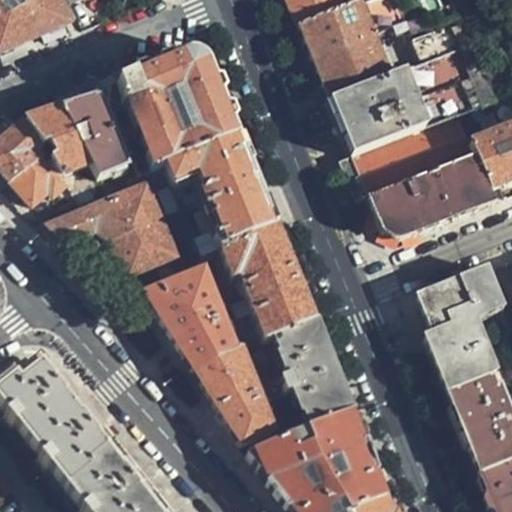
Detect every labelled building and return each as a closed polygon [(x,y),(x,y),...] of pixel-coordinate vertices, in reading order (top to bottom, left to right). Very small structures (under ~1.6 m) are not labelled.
[(0,0),(0,54),(30,41),(6,0),(0,0)] [(6,0),(30,41),(62,24),(50,0),(6,0)] [(331,0),(283,0),(295,29),(336,12),(331,0)] [(325,103),(388,78),(358,4),(336,12),(295,29),(321,93),(325,103)] [(108,89),(107,94),(106,103),(138,182),(149,178),(232,144),(203,70),(182,59),(108,89)] [(416,133),(393,76),(388,78),(325,103),(342,146),(348,161),(416,133)] [(96,103),(58,114),(85,170),(93,185),(123,173),(96,103)] [(15,114),(22,125),(49,117),(44,104),(15,114)] [(0,126),(0,143),(22,125),(15,114),(6,122),(0,126)] [(22,125),(43,157),(58,180),(85,170),(58,114),(49,117),(22,125)] [(442,123),(416,133),(348,161),(378,236),(402,243),(440,226),(476,211),(472,199),(453,151),(442,123)] [(0,177),(6,185),(43,157),(22,125),(0,143),(0,177)] [(453,151),(472,199),(511,182),(511,128),(482,139),(453,151)] [(201,264),(207,262),(218,258),(217,255),(269,235),(232,144),(149,178),(157,199),(171,193),(201,264)] [(43,157),(6,185),(28,209),(44,197),(49,201),(65,189),(58,180),(43,157)] [(96,235),(105,249),(155,228),(141,191),(48,230),(64,249),(96,235)] [(155,228),(105,249),(126,278),(169,261),(155,228)] [(235,283),(261,348),(307,330),(269,235),(217,255),(218,258),(230,286),(235,283)] [(444,399),(489,380),(471,336),(466,322),(498,308),(485,273),(423,298),(418,310),(429,337),(420,342),(444,399)] [(199,278),(143,299),(188,375),(229,358),(199,278)] [(302,438),(343,421),(307,330),(261,348),(248,352),(284,444),(302,438)] [(229,358),(188,375),(237,450),(268,436),(235,356),(229,358)] [(6,379),(0,383),(0,410),(79,511),(153,511),(46,376),(41,380),(31,368),(11,383),(6,379)] [(476,479),(511,462),(511,438),(489,380),(444,399),(461,443),(476,479)] [(285,511),(363,511),(377,507),(343,421),(302,438),(308,455),(291,461),(284,444),(244,459),(285,511)] [(511,511),(511,462),(476,479),(489,511),(511,511)] [(0,476),(0,500),(12,492),(0,476)]
